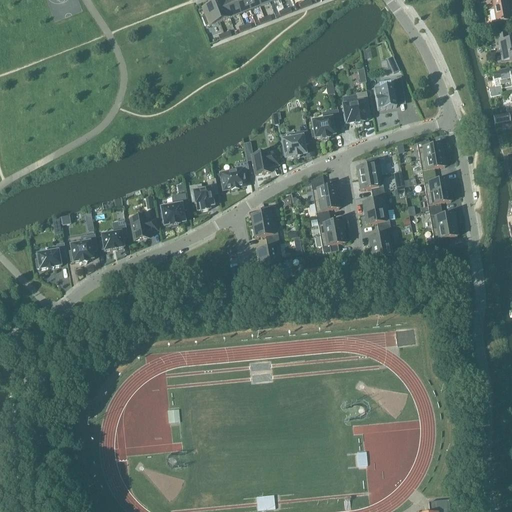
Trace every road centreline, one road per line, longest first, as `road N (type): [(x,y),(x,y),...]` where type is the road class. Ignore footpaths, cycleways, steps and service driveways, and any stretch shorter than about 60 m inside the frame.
road 1 (residential): [(24,511),(19,407),(58,311)]
road 2 (residential): [(237,212),(101,277),(58,311)]
road 3 (residential): [(452,121),(476,258)]
road 4 (residential): [(388,0),(420,41),(452,121)]
